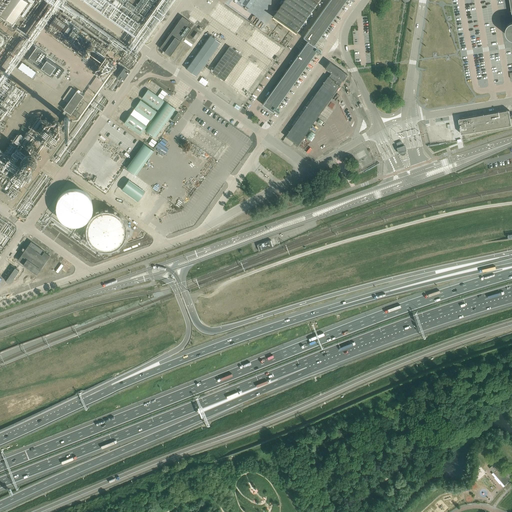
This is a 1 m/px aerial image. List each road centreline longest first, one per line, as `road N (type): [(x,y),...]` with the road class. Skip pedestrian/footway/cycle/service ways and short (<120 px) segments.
road 1 (motorway): [(511,273),(0,466)]
road 2 (motorway): [(38,511),(511,323)]
road 3 (motorway): [(509,257),(364,286),(217,331),(197,323),(180,282)]
road 4 (tertiary): [(511,141),(175,260)]
road 5 (tertiary): [(187,264),(511,143)]
road 6 (track): [(186,297),(355,238),(511,203)]
road 7 (motorway): [(0,506),(304,363)]
road 8 (motorway): [(0,482),(304,363)]
road 9 (motorway): [(326,309),(85,400)]
road 10 (motorway): [(304,363),(511,292)]
road 11 (unknown): [(151,232),(187,214),(233,148),(195,109),(203,93)]
road 12 (motorway): [(509,257),(326,309)]
road 13 (motorway): [(511,267),(326,309)]
road 14 (motorway): [(172,285),(188,324),(184,343),(85,400)]
road 15 (unknown): [(241,120),(326,0)]
